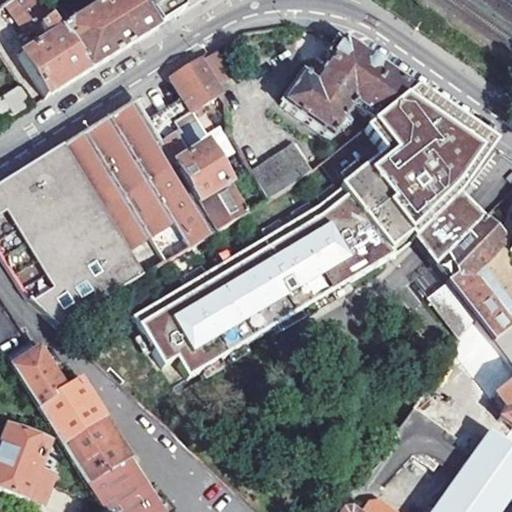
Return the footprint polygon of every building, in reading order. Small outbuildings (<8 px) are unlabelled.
[(34,0),(12,0),(6,5),(26,35),(38,26),(49,19),(34,0)] [(108,0),(58,32),(89,73),(111,59),(156,31),(133,0),(108,0)] [(133,0),(156,31),(176,18),(171,11),(188,0),(133,0)] [(188,0),(171,11),(176,18),(204,0),(188,0)] [(18,57),(16,58),(45,101),(53,96),(89,73),(58,32),(49,19),(38,26),(43,32),(46,31),(50,37),(23,54),(19,49),(15,52),(18,57)] [(373,123),(413,92),(343,42),(339,47),(335,44),(324,58),(329,61),(313,85),(301,76),(279,106),(329,141),(352,109),(373,123)] [(198,62),(213,88),(228,78),(213,53),(198,62)] [(218,97),(213,88),(198,62),(192,66),(169,80),(180,100),(188,114),(218,97)] [(0,96),(0,117),(1,120),(29,103),(19,85),(0,96)] [(373,123),(362,132),(381,156),(337,190),(339,192),(326,202),(135,316),(165,366),(178,358),(190,378),(281,325),(284,331),(292,327),(288,321),(299,314),(397,258),(416,243),(459,200),(447,188),(493,148),(464,128),(463,128),(413,92),(373,123)] [(97,125),(57,151),(137,280),(189,249),(213,235),(171,168),(191,155),(192,148),(202,137),(188,114),(180,100),(144,122),(132,103),(97,125)] [(292,147),(249,175),(266,203),(290,190),(310,174),(292,147)] [(245,216),(204,148),(191,155),(171,168),(213,235),(245,216)] [(493,148),(447,188),(459,200),(463,196),(493,148)] [(0,260),(28,304),(55,329),(137,280),(57,151),(20,174),(0,186),(0,260)] [(416,243),(446,286),(455,279),(445,260),(481,224),(463,196),(459,200),(416,243)] [(472,275),(499,248),(499,242),(481,224),(445,260),(455,279),(446,286),(473,322),(489,343),(511,325),(472,275)] [(446,286),(429,300),(458,339),(473,322),(446,286)] [(288,321),(292,327),(302,321),(299,314),(288,321)] [(453,351),(490,397),(511,380),(511,372),(489,343),(473,322),(453,351)] [(511,325),(489,343),(511,372),(511,325)] [(27,345),(3,359),(10,370),(38,353),(31,343),(27,345)] [(38,353),(10,370),(101,511),(159,511),(79,386),(64,394),(38,353)] [(511,380),(490,397),(502,412),(495,421),(511,432),(511,380)] [(411,410),(451,439),(463,422),(423,393),(411,410)] [(388,443),(431,474),(454,441),(451,439),(411,410),(388,443)] [(49,475),(40,471),(50,443),(7,428),(0,448),(0,491),(38,505),(49,475)] [(499,511),(511,494),(511,456),(485,437),(432,511),(388,511),(377,504),(364,507),(360,511),(499,511)]
